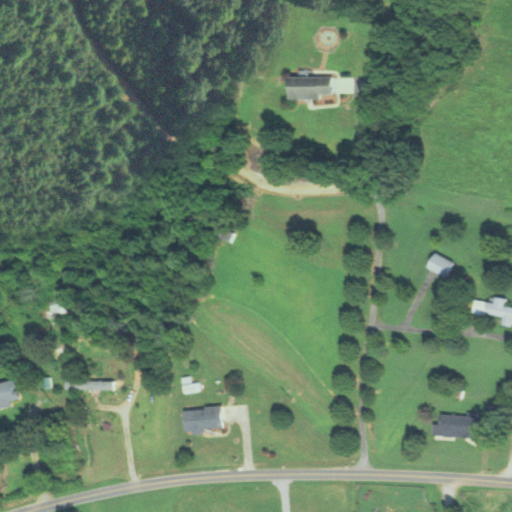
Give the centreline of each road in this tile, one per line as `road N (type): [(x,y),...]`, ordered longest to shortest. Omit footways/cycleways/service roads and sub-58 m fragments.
road 1 (residential): [(362,475),(381,203),(371,188),(195,141),(127,68),(109,0)]
road 2 (residential): [(42,511),(163,482),(511,480)]
